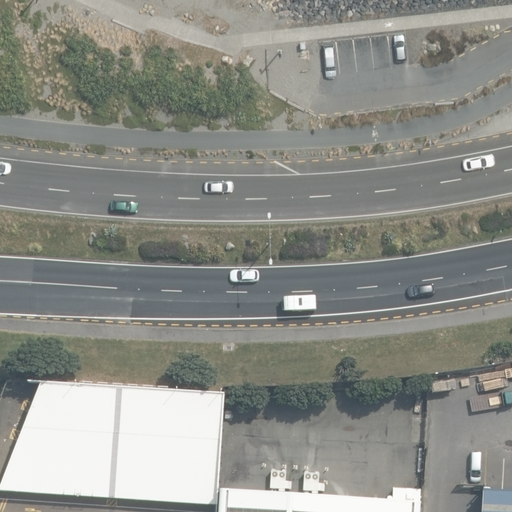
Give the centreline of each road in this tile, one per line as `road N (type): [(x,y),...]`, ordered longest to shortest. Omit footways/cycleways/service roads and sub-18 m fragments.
road 1 (trunk): [(511,266),(284,293),(0,282)]
road 2 (trunk): [(0,176),(239,193),(511,168)]
